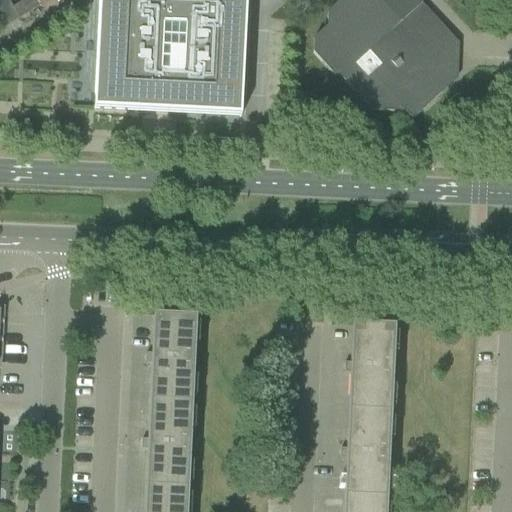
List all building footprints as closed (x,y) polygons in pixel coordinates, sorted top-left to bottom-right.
[(0,30),(18,20),(11,9),(6,0),(2,0),(0,1),(0,30)] [(39,7),(34,0),(18,0),(21,3),(11,9),(18,20),(39,8),(39,7)] [(153,0),(98,0),(93,111),(240,118),(245,4),(153,0)] [(421,5),(421,0),(341,0),(326,14),(326,28),(312,40),(312,55),(332,77),(338,78),(370,113),(392,114),(398,108),(411,121),(440,95),(434,87),(457,66),(458,46),(437,23),(426,23),(415,11),(421,5)] [(148,403),(191,405),(195,319),(152,317),(150,355),(144,355),(144,365),(150,365),(148,403)] [(346,412),(389,414),(393,328),(351,326),(349,364),(343,364),(343,374),(348,374),(346,412)] [(191,405),(148,403),(146,441),(140,441),(140,450),(146,451),(144,489),(187,491),(191,405)] [(389,414),(346,412),(345,450),(339,450),(339,459),(344,460),(342,498),(385,500),(389,414)] [(185,511),(187,491),(144,489),(142,511),(185,511)] [(384,511),(385,500),(342,498),(341,511),(384,511)]
